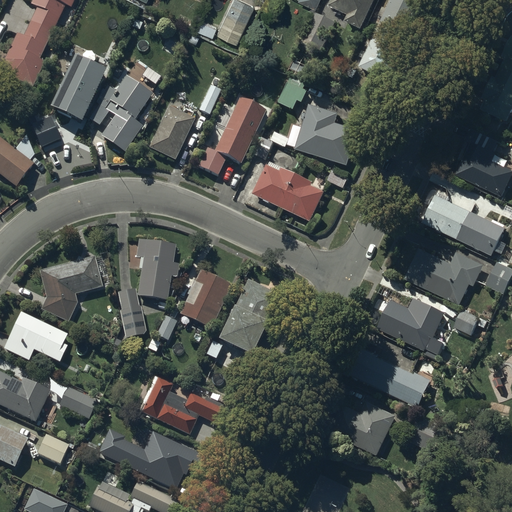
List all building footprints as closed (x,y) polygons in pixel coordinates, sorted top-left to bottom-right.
[(75,0),(33,0),(32,3),(38,7),(32,21),(54,30),(66,5),(72,8),(75,0)] [(253,2),(247,0),(231,0),(217,31),(236,40),(253,2)] [(374,0),(332,0),(330,5),(348,14),(345,20),(361,28),(374,0)] [(425,0),(391,0),(380,23),(409,37),(425,0)] [(336,21),(315,13),(302,42),(315,48),(319,38),(327,41),(336,21)] [(202,17),(197,28),(212,35),(217,24),(202,17)] [(46,61),(42,58),(54,30),(32,21),(26,35),(18,33),(0,69),(0,70),(34,87),(46,61)] [(388,81),(409,37),(380,23),(359,67),(388,81)] [(511,42),(501,66),(511,70),(511,42)] [(83,120),(107,68),(77,54),(52,105),(83,120)] [(511,112),(511,70),(501,66),(481,109),(508,121),(511,112)] [(153,93),(127,76),(97,121),(108,129),(103,135),(126,151),(144,124),(136,119),(153,93)] [(301,80),(292,76),(279,102),(294,109),(298,99),(303,101),(309,90),(298,85),(301,80)] [(221,89),(211,85),(200,110),(210,114),(221,89)] [(267,110),(241,97),(215,150),(241,163),(267,110)] [(339,114),(310,104),(296,148),(350,165),(360,130),(336,123),(339,114)] [(196,119),(169,106),(150,147),(177,160),(196,119)] [(276,131),(272,139),(287,147),(291,138),(276,131)] [(0,172),(18,185),(35,163),(0,136),(0,172)] [(274,142),(263,137),(255,153),(265,159),(274,142)] [(488,149),(472,142),(457,175),(504,196),(511,178),(511,169),(485,157),(488,149)] [(282,172),(267,165),(254,193),(313,221),(326,193),(312,186),(314,182),(284,168),(282,172)] [(333,170),(328,180),(345,187),(349,178),(333,170)] [(506,228),(436,195),(423,223),(493,256),(506,228)] [(511,207),(507,205),(503,215),(511,218),(511,207)] [(176,245),(140,240),(138,255),(145,256),(139,294),(169,299),(176,245)] [(452,263),(420,249),(406,279),(461,304),(470,284),(475,286),(484,265),(457,253),(452,263)] [(96,255),(40,271),(47,296),(42,308),(68,321),(78,301),(76,295),(105,287),(96,255)] [(511,275),(511,267),(498,261),(487,285),(504,292),(511,275)] [(232,285),(200,270),(180,313),(213,328),(232,285)] [(280,295),(247,279),(220,338),(253,353),(280,295)] [(410,309),(391,300),(379,328),(429,350),(446,312),(415,298),(410,309)] [(142,305),(121,309),(126,336),(136,334),(134,327),(146,325),(142,305)] [(463,309),(455,327),(479,338),(488,320),(463,309)] [(68,334),(22,312),(5,347),(31,359),(35,350),(61,362),(68,346),(64,343),(68,334)] [(168,340),(176,320),(165,316),(156,335),(168,340)] [(223,345),(212,340),(206,353),(216,358),(223,345)] [(398,364),(362,348),(350,374),(386,391),(398,364)] [(432,380),(398,364),(386,391),(420,406),(432,380)] [(50,392),(0,369),(0,404),(37,421),(50,392)] [(156,376),(140,412),(191,434),(199,416),(217,424),(225,407),(197,394),(193,402),(170,392),(173,384),(156,376)] [(98,400),(69,386),(60,405),(89,419),(98,400)] [(396,415),(367,402),(362,413),(341,404),(328,433),(379,455),(396,415)] [(442,425),(421,415),(409,440),(430,450),(442,425)] [(27,438),(0,426),(0,461),(14,468),(27,438)] [(69,444),(46,434),(38,453),(60,463),(69,444)] [(149,452),(113,435),(104,454),(162,480),(169,464),(186,472),(196,451),(157,434),(149,452)] [(130,501),(98,487),(90,504),(106,511),(141,511),(145,506),(157,511),(171,511),(177,500),(138,482),(130,501)] [(63,511),(68,504),(34,488),(25,509),(32,511),(63,511)]
